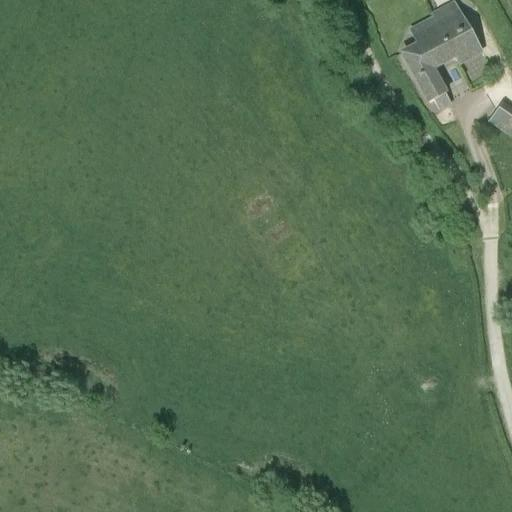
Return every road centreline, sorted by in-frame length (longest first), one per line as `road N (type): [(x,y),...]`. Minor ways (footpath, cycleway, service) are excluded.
road 1 (track): [(488,240),(465,192),(370,65),(347,0)]
road 2 (track): [(511,420),(493,332),(488,240)]
